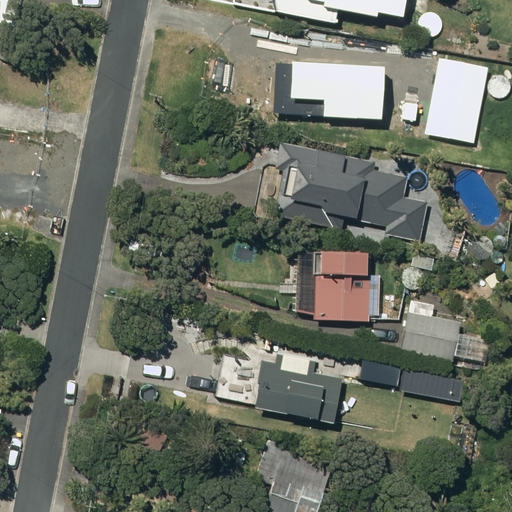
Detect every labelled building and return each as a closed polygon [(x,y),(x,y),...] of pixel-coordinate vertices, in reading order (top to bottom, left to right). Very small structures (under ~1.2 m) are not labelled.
[(0,0),(0,28),(31,30),(32,0),(0,0)] [(263,0),(267,14),(328,26),(330,15),(363,22),(364,18),(389,23),(393,0),(263,0)] [(433,61),(419,136),(469,145),(483,70),(433,61)] [(276,75),(273,123),(370,128),(373,80),(311,76),(311,72),(288,70),(288,75),(276,75)] [(263,173),(273,175),(264,220),(332,234),(334,223),(342,225),(343,223),(378,230),(377,237),(413,245),(421,205),(396,200),(400,181),(363,173),(365,166),(269,147),(263,173)] [(488,238),(484,236),(480,236),(476,237),(472,239),(470,242),(468,246),(468,250),(470,254),(472,257),(475,260),(479,261),(483,261),(487,259),(490,256),(492,253),(493,249),(493,244),(491,241),(488,238)] [(506,242),(505,240),(504,238),(502,237),(500,237),(498,237),(496,238),(494,239),(493,241),(493,243),(493,245),(494,247),(496,249),(498,250),(500,250),(502,249),(504,248),(505,246),(506,244),(506,242)] [(503,257),(502,255),(501,254),(499,252),(497,252),(495,252),(493,253),(492,254),(491,256),(490,258),(491,260),(492,262),(493,264),(495,265),(498,265),(500,264),(501,263),(503,261),(503,259),(503,257)] [(355,285),(356,257),(308,256),(307,323),(362,324),(363,308),(367,308),(367,295),(363,295),(363,285),(355,285)] [(418,290),(421,287),(423,284),(424,281),(424,277),(423,273),(420,270),(417,268),(413,267),(409,268),(406,270),(403,272),(401,276),(401,280),(402,284),(404,287),(407,290),(411,291),(414,291),(418,290)] [(455,324),(403,314),(395,354),(447,364),(455,324)] [(244,412),(323,429),(333,382),(305,376),(308,364),(271,356),(268,368),(254,365),(244,412)] [(315,500),(327,464),(263,442),(249,482),(263,486),(253,511),(305,511),(310,498),(315,500)] [(353,475),(343,502),(365,510),(375,483),(353,475)]
